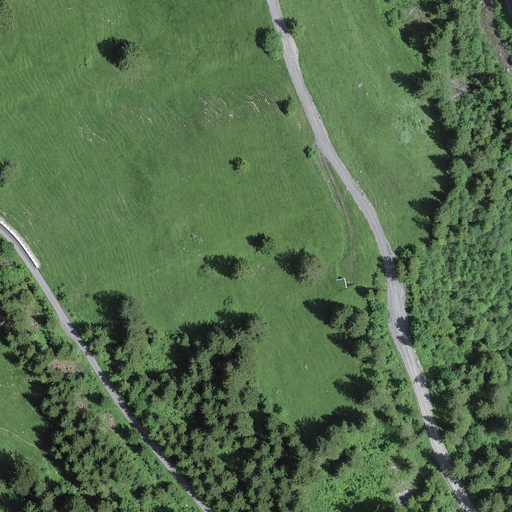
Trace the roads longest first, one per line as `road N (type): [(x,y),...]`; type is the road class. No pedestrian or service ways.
road 1 (track): [(272,0),(323,143),(384,246),(439,454),(470,511)]
road 2 (unclassified): [(0,228),(208,511)]
road 3 (track): [(323,143),(352,261)]
